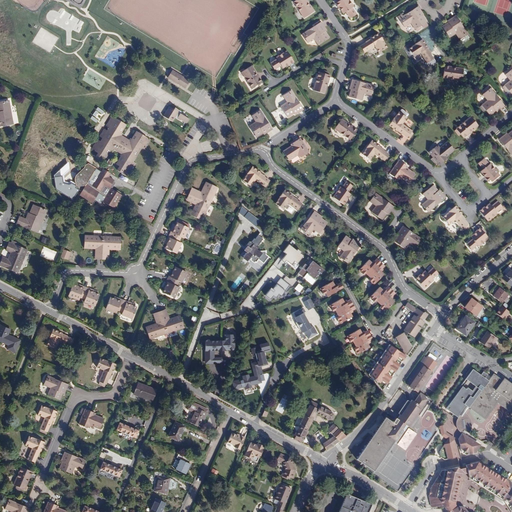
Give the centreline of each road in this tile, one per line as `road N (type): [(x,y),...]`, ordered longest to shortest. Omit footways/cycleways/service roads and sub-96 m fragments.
road 1 (residential): [(408,291),(385,247),(261,151)]
road 2 (residential): [(261,151),(188,164),(137,273)]
road 3 (residential): [(323,461),(377,410),(434,329)]
road 4 (residential): [(127,355),(116,390),(75,400),(38,486)]
road 5 (residential): [(511,471),(488,457),(438,467),(406,508)]
road 6 (residential): [(334,100),(438,173)]
